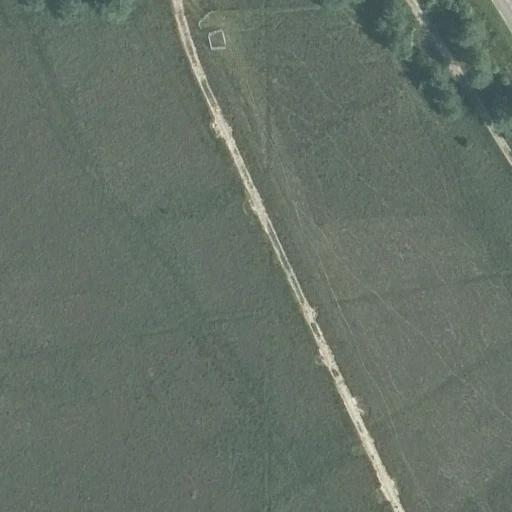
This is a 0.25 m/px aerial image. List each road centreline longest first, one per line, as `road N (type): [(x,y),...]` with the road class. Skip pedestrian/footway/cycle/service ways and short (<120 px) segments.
road 1 (track): [(397,511),(209,97),(177,0)]
road 2 (track): [(511,161),(411,0)]
